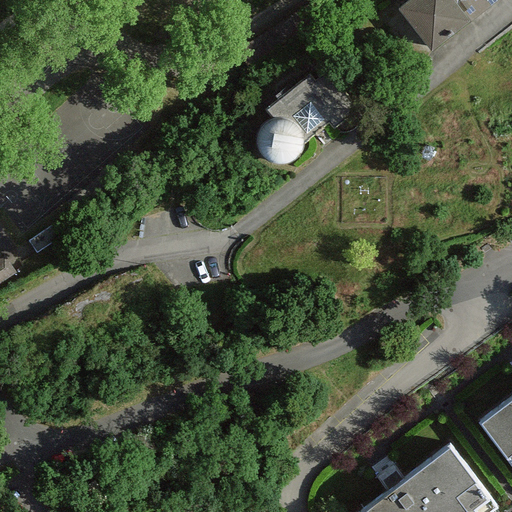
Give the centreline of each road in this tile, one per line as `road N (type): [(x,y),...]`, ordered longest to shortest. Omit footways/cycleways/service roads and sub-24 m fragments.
road 1 (residential): [(0,323),(96,270),(213,249),(511,8)]
road 2 (residential): [(9,427),(62,442),(124,428),(511,261)]
road 3 (residential): [(0,127),(91,20),(230,20),(273,0)]
road 4 (residential): [(511,277),(297,485),(298,511)]
